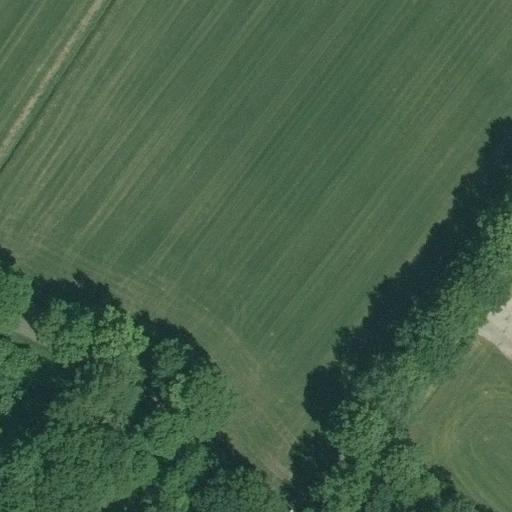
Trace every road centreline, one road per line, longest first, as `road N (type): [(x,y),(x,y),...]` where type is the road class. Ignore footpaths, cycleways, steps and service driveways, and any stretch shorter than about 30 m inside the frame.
road 1 (unclassified): [(258,511),(185,423),(108,369),(0,316)]
road 2 (unclassified): [(317,511),(511,260)]
